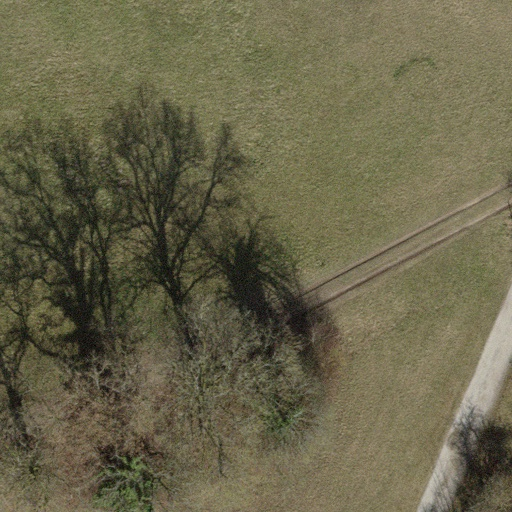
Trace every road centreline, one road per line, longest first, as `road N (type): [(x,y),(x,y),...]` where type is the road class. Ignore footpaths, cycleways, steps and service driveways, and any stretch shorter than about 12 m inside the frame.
road 1 (track): [(0,441),(330,301),(511,193)]
road 2 (track): [(511,362),(445,511)]
